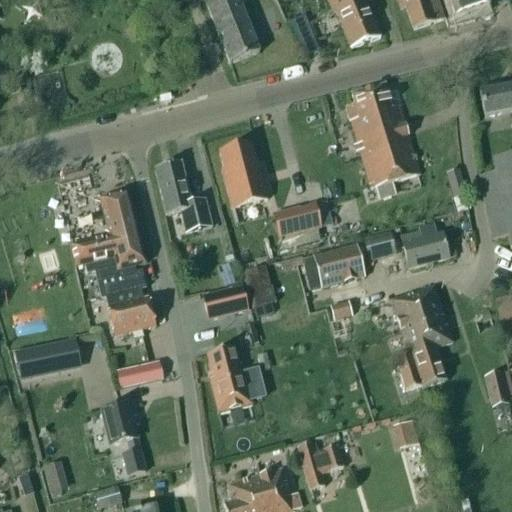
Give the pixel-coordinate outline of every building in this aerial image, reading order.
[(236,0),(202,0),(229,68),(258,56),(236,0)] [(327,0),(334,17),(336,16),(350,52),(380,41),(365,3),(364,3),(362,0),(327,0)] [(413,33),(443,22),(436,2),(433,3),(432,0),(394,0),(399,13),(405,10),(413,33)] [(489,8),(486,0),(447,0),(455,20),(489,8)] [(384,3),(373,8),(381,30),(393,26),(384,3)] [(511,90),(505,92),(504,87),(478,92),(484,121),(511,114),(511,90)] [(383,89),(351,99),(354,109),(344,111),(348,125),(349,124),(370,193),(374,192),(378,202),(393,198),(390,187),(418,179),(398,109),(390,112),(383,89)] [(169,98),(158,101),(160,107),(171,104),(169,98)] [(221,171),(231,210),(267,201),(263,183),(261,184),(259,176),(260,175),(258,165),(257,162),(256,162),(251,145),(219,153),(223,170),(221,171)] [(511,163),(494,167),(497,178),(480,181),(493,242),(508,239),(511,253),(511,252),(511,163)] [(154,172),(165,219),(185,215),(188,224),(182,225),(185,237),(210,231),(203,202),(189,206),(180,166),(154,172)] [(470,211),(458,173),(445,177),(457,216),(470,211)] [(105,302),(134,295),(146,292),(141,273),(136,275),(134,270),(144,267),(127,197),(99,204),(108,240),(71,249),(69,250),(74,272),(84,269),(86,278),(94,276),(101,303),(105,302)] [(298,212),(273,218),(279,242),(282,253),(319,244),(316,233),(318,232),(312,208),(308,209),(308,211),(299,214),(298,212)] [(410,271),(450,260),(443,236),(423,242),(421,234),(401,240),(410,271)] [(395,258),(389,235),(361,243),(368,266),(395,258)] [(312,260),(301,263),(308,293),(320,291),(365,280),(358,249),(312,260)] [(247,282),(244,283),(253,312),(270,306),(275,305),(264,269),(245,275),(247,282)] [(451,346),(433,290),(390,304),(407,358),(394,362),(405,393),(420,388),(421,392),(445,384),(434,352),(451,346)] [(202,300),(207,324),(247,314),(241,291),(202,300)] [(134,295),(105,302),(115,341),(155,331),(147,302),(136,305),(134,295)] [(494,303),(501,334),(511,332),(511,312),(509,300),(494,303)] [(15,358),(20,381),(78,369),(73,345),(15,358)] [(234,351),(206,358),(210,375),(207,375),(217,416),(251,408),(250,404),(264,400),(257,372),(243,376),(243,375),(240,376),(234,351)] [(115,376),(119,392),(162,382),(158,366),(148,368),(115,376)] [(508,407),(500,376),(483,381),(491,412),(508,407)] [(139,455),(136,443),(133,432),(127,408),(100,415),(102,421),(109,450),(126,445),(129,457),(139,455)] [(497,432),(511,431),(510,415),(496,415),(497,432)] [(418,448),(411,425),(392,430),(398,453),(418,448)] [(336,449),(318,455),(313,456),(310,447),(297,451),(310,494),(323,490),(320,477),(342,470),(336,449)] [(139,455),(129,457),(121,459),(127,480),(144,475),(142,465),(139,455)] [(223,511),(299,511),(300,511),(296,498),(289,500),(280,472),(227,488),(232,505),(223,508),(223,511)] [(26,479),(16,482),(18,489),(28,486),(26,479)] [(54,479),(45,481),(49,497),(59,495),(62,494),(59,481),(54,479)] [(103,511),(121,507),(116,490),(93,497),(97,511),(103,511)]
